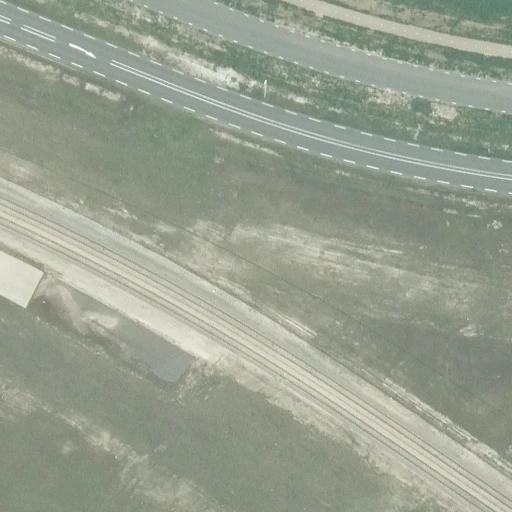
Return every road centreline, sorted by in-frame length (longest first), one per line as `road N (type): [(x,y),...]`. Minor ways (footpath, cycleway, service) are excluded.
road 1 (secondary): [(511,181),(359,150),(191,96),(0,18)]
road 2 (unclassified): [(511,98),(350,65),(177,0)]
